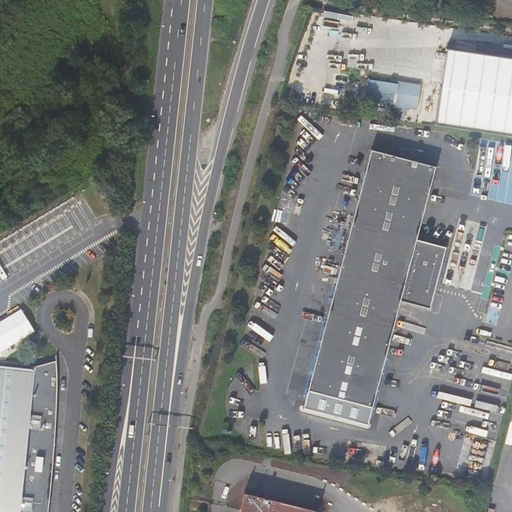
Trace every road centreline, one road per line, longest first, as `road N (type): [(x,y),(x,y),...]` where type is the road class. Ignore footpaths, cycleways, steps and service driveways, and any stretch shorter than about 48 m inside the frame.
road 1 (motorway): [(159,511),(207,221),(264,0)]
road 2 (primary): [(153,511),(206,0)]
road 3 (primary): [(177,0),(145,296)]
road 4 (primary): [(145,296),(133,313),(108,511)]
road 5 (primary): [(145,296),(127,511)]
road 6 (residential): [(220,504),(224,479),(250,470),(334,493),(362,511)]
road 7 (unknown): [(154,218),(79,243),(0,293)]
road 8 (unknown): [(63,511),(76,345)]
road 9 (unknown): [(76,345),(81,313),(62,296),(52,297),(44,313),(51,331),(68,342)]
